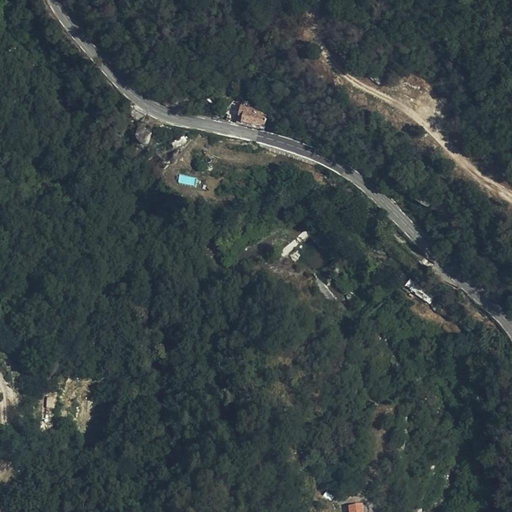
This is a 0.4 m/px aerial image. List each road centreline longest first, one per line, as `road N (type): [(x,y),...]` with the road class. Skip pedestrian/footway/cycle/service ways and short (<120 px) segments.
road 1 (secondary): [(511,329),(377,193),(301,148),(154,111),(104,74),(50,0)]
road 2 (track): [(316,0),(321,48),(337,67),(511,200)]
